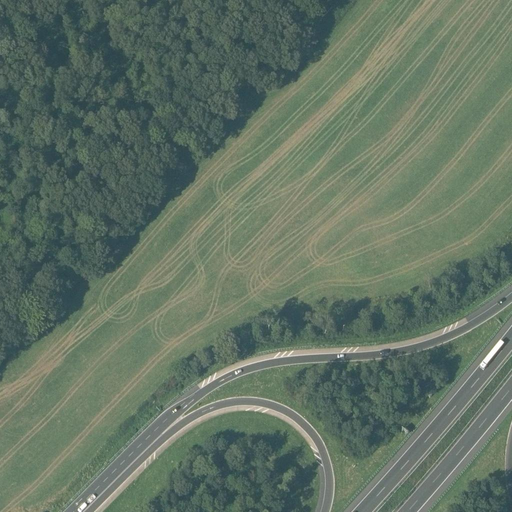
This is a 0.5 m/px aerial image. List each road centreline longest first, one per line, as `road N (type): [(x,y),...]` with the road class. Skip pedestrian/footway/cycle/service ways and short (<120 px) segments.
road 1 (motorway): [(511,301),(403,353),(280,361),(215,383),(74,511)]
road 2 (motorway): [(89,511),(174,429),(243,402),(285,411),(309,430),(327,471),(325,511)]
road 3 (motorway): [(511,337),(361,511)]
road 4 (motorway): [(406,511),(511,386)]
